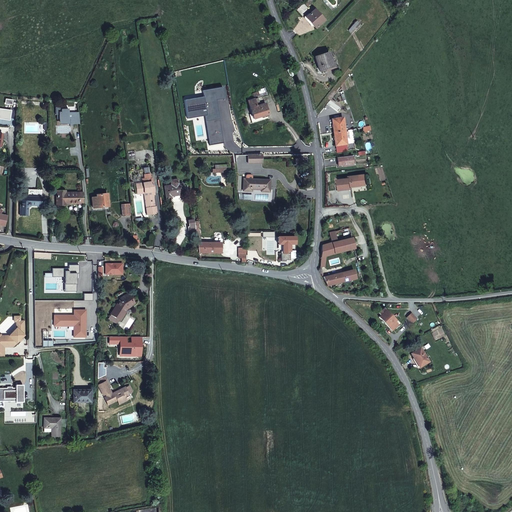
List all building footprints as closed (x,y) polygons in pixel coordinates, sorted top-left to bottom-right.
[(314,10),(306,18),(316,28),(324,20),(314,10)] [(356,28),(360,24),(356,21),(348,30),(351,32),(355,27),(356,28)] [(333,67),(329,52),(315,57),(319,71),(333,67)] [(264,88),(258,90),(259,92),(253,93),(254,96),(247,99),(248,101),(257,98),(256,95),(265,92),(264,88)] [(268,115),(262,97),(257,98),(248,101),(252,114),(253,120),(263,117),(268,115)] [(61,106),(55,107),(56,114),(57,114),(57,119),(61,118),(61,121),(69,121),(69,124),(73,123),(73,122),(80,121),(79,111),(68,112),(68,108),(61,109),(61,106)] [(210,107),(196,111),(198,117),(200,116),(209,113),(210,115),(215,114),(213,109),(211,109),(210,107)] [(210,115),(209,113),(200,116),(202,121),(203,126),(212,123),(210,115)] [(263,117),(253,120),(252,114),(249,115),(252,123),(254,122),(264,119),(263,117)] [(331,119),(333,132),(344,130),(342,117),(331,119)] [(344,130),(333,132),(336,145),(347,144),(344,130)] [(258,155),(248,155),(248,157),(241,157),(241,162),(248,162),(248,163),(258,163),(258,155)] [(352,156),(337,158),(338,166),(343,165),(353,164),(352,156)] [(339,180),(340,190),(352,189),(351,187),(362,185),(361,178),(366,177),(366,174),(350,176),(350,178),(339,180)] [(269,192),(270,180),(252,179),(252,176),(251,175),(247,175),(246,176),(245,179),(244,179),(243,191),(251,191),(252,189),(261,190),(261,192),(269,192)] [(154,207),(153,196),(153,194),(154,194),(153,186),(151,186),(151,182),(152,182),(152,178),(142,179),(143,183),(136,184),(137,194),(144,193),(147,215),(156,214),(156,207),(154,207)] [(171,185),(164,186),(166,199),(171,199),(171,196),(184,194),(182,184),(178,184),(177,179),(170,180),(171,185)] [(56,191),(56,206),(65,205),(65,204),(83,204),(82,193),(65,193),(65,191),(56,191)] [(92,198),(93,208),(108,206),(107,194),(96,195),(96,197),(92,198)] [(28,197),(25,196),(21,196),(20,215),(28,216),(28,207),(29,207),(29,206),(30,206),(30,205),(41,206),(42,197),(28,197)] [(130,204),(121,205),(122,216),(131,215),(130,204)] [(220,243),(200,243),(200,242),(200,241),(199,240),(200,240),(198,225),(195,226),(196,232),(198,253),(220,253),(220,243)] [(329,232),(331,242),(337,241),(335,231),(329,232)] [(285,261),(285,254),(290,254),(290,244),(295,244),(295,237),(278,237),(278,245),(283,244),(283,254),(281,254),(281,261),(285,261)] [(337,241),(331,242),(334,254),(355,249),(352,237),(337,241)] [(334,254),(331,242),(322,245),(320,258),(324,257),(326,257),(334,254)] [(107,268),(107,273),(123,274),(123,262),(106,261),(106,268),(107,268)] [(65,266),(52,267),(52,271),(56,271),(56,275),(64,275),(64,281),(69,281),(69,290),(76,290),(76,272),(79,272),(79,263),(68,263),(68,266),(68,269),(65,269),(65,266)] [(354,270),(322,277),(326,286),(356,279),(354,270)] [(135,303),(128,294),(119,300),(110,315),(119,320),(120,320),(127,308),(135,303)] [(394,321),(395,320),(383,308),(378,313),(380,315),(378,317),(391,330),(396,326),(392,323),(394,321)] [(54,314),(54,319),(58,319),(58,325),(73,325),(73,336),(85,336),(85,309),(74,309),(74,314),(54,314)] [(416,319),(411,313),(407,318),(412,323),(416,319)] [(119,320),(110,315),(108,318),(117,324),(119,320)] [(0,356),(4,357),(4,346),(13,346),(19,340),(21,337),(24,335),(23,321),(19,321),(19,316),(14,316),(14,321),(16,321),(16,328),(9,336),(1,336),(0,336),(0,356)] [(428,362),(420,348),(411,354),(419,367),(428,362)] [(131,392),(128,386),(125,387),(111,394),(108,387),(109,386),(105,377),(103,378),(97,381),(97,384),(98,385),(103,395),(106,394),(107,397),(105,398),(108,405),(117,400),(119,404),(126,401),(124,397),(128,394),(128,393),(131,392)] [(3,388),(0,387),(0,401),(3,401),(3,399),(16,399),(16,402),(23,402),(22,385),(15,385),(15,388),(12,389),(12,388),(7,388),(7,389),(3,389),(3,388)] [(91,390),(80,390),(80,392),(74,392),(74,402),(91,402),(91,390)] [(60,418),(44,418),(44,428),(52,428),(51,432),(51,436),(59,436),(59,428),(60,428),(60,418)]
